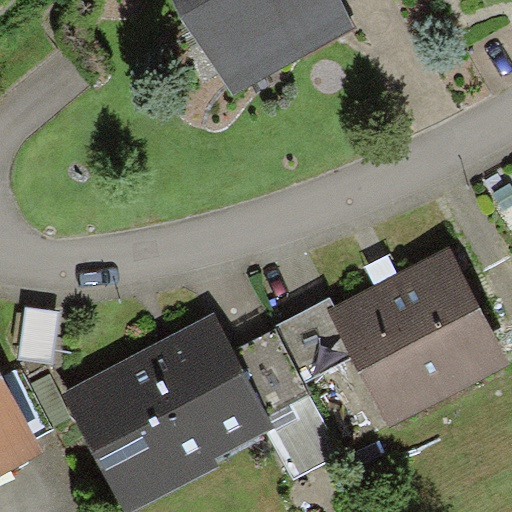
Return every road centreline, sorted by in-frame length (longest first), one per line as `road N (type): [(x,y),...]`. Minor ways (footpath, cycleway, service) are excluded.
road 1 (residential): [(511,115),(341,213),(235,251),(126,277),(36,271),(0,257)]
road 2 (residential): [(0,135),(125,37)]
